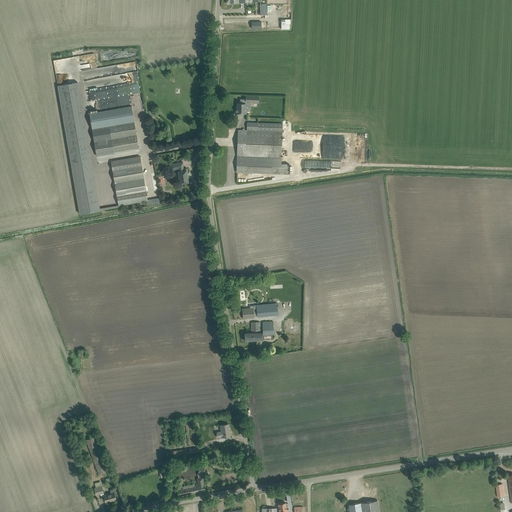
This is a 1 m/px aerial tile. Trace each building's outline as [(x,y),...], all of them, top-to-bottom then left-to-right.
[(137,62),(97,68),(96,62),(92,63),(93,68),(95,68),(96,79),(102,78),(103,87),(128,83),(128,81),(131,80),(131,82),(140,81),(137,62)] [(80,214),(100,210),(78,82),(57,85),(80,214)] [(246,109),(246,104),(237,103),(237,108),(236,108),(235,115),(241,115),(241,113),(247,114),(247,109),(246,109)] [(114,152),(139,148),(134,121),(132,106),(89,113),(92,128),(96,154),(113,151),(114,152)] [(281,157),(283,124),(247,122),(247,130),(238,130),(237,156),(281,157)] [(146,201),(146,203),(147,206),(161,204),(160,199),(147,201),(144,178),(142,165),(140,158),(140,156),(111,161),(118,206),(146,201)] [(236,172),(289,174),(289,164),(281,164),(281,157),(237,156),(236,172)] [(311,168),(333,168),(333,164),(341,164),(341,161),(304,161),(304,167),(307,168),(307,170),(311,170),(311,168)] [(184,170),(183,162),(170,164),(171,170),(178,169),(180,184),(188,182),(186,170),(184,170)] [(293,310),(301,310),(301,292),(293,292),(293,310)] [(257,309),(254,309),(254,316),(258,315),(258,317),(278,315),(278,307),(277,303),(257,305),(257,307),(257,309)] [(243,318),(248,318),(254,317),(254,316),(254,309),(254,308),(243,309),(243,318)] [(274,334),(273,322),(263,322),(263,331),(261,331),(260,322),(256,322),(251,322),(252,332),(245,332),(245,341),(262,341),(262,340),(263,340),(263,334),(274,334)] [(225,437),(230,436),(229,428),(229,424),(220,425),(221,432),(217,432),(217,437),(222,436),(222,437),(225,437)] [(94,437),(86,440),(99,474),(106,471),(106,470),(104,467),(104,465),(94,437)] [(170,460),(177,459),(177,456),(194,454),(194,451),(197,451),(197,448),(169,451),(170,460)] [(199,477),(196,478),(197,483),(198,484),(187,487),(187,486),(186,486),(186,487),(182,488),(179,488),(177,489),(177,491),(178,496),(205,491),(204,486),(204,483),(202,477),(202,473),(206,472),(204,465),(197,467),(198,474),(199,477)] [(96,495),(104,493),(102,486),(100,482),(95,484),(96,488),(94,488),(96,495)] [(116,500),(114,494),(117,494),(115,488),(110,490),(111,493),(104,495),(104,496),(102,496),(103,500),(105,499),(106,502),(116,500)] [(377,500),(361,503),(361,511),(379,511),(378,500),(377,500)] [(287,509),(286,502),(278,504),(279,511),(288,511),(288,509),(287,509)] [(361,511),(361,503),(348,505),(349,511),(361,511)]
